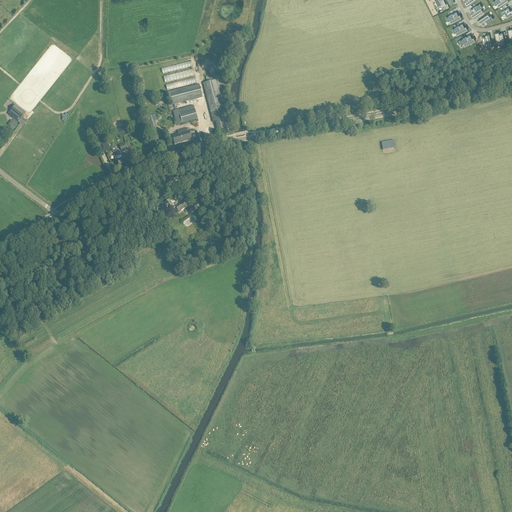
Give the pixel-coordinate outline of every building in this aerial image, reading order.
[(479,4),(470,10),(472,13),(470,14),(472,18),(482,11),(480,8),(482,7),(479,4)] [(508,8),(501,13),(503,16),(504,15),(506,18),(511,14),(511,10),(510,11),(508,8)] [(456,12),(446,17),(447,21),(449,20),(450,24),(461,18),(459,14),(458,15),(456,12)] [(487,14),(477,21),(480,24),(481,23),(483,26),(493,19),(491,16),(490,17),(487,14)] [(462,24),(452,29),(454,33),(455,32),(457,36),(467,30),(465,26),(464,27),(462,24)] [(498,32),(494,33),(497,45),(500,44),(500,45),(505,45),(502,33),(499,34),(498,32)] [(485,37),(482,38),(484,49),(488,48),(487,47),(491,46),(489,34),(485,35),(485,37)] [(470,35),(459,40),(461,44),(463,43),(464,47),(475,41),(473,37),(472,38),(470,35)] [(163,73),(193,66),(191,61),(162,67),(163,73)] [(193,68),(164,75),(166,82),(195,75),(193,68)] [(167,88),(197,82),(196,78),(166,83),(167,88)] [(215,121),(218,130),(228,127),(216,80),(203,84),(212,116),(213,121),(215,121)] [(168,92),(171,105),(202,97),(199,84),(168,92)] [(8,114),(18,122),(26,112),(16,104),(8,114)] [(175,122),(176,125),(197,119),(194,105),(173,111),(176,121),(175,122)] [(156,114),(146,118),(148,124),(155,122),(158,121),(156,114)] [(125,133),(127,132),(125,127),(121,128),(122,131),(118,133),(120,137),(126,135),(125,133)] [(178,134),(172,136),(174,145),(192,140),(189,131),(188,132),(187,128),(177,131),(178,134)] [(157,130),(150,132),(151,136),(153,141),(154,143),(158,142),(158,140),(162,139),(160,134),(160,132),(159,132),(158,130),(157,130)] [(381,141),(382,149),(394,147),(393,140),(381,141)] [(102,143),(106,152),(110,150),(107,141),(102,143)] [(119,144),(122,151),(128,148),(126,142),(119,144)] [(115,157),(115,158),(115,159),(116,159),(116,161),(117,160),(120,167),(132,162),(128,153),(127,152),(122,154),(122,156),(121,156),(121,154),(115,157)] [(165,205),(163,205),(156,207),(158,212),(167,209),(169,212),(175,208),(169,200),(164,204),(165,205)] [(187,206),(184,201),(176,207),(179,211),(187,206)] [(188,208),(192,214),(200,208),(197,203),(188,208)]
